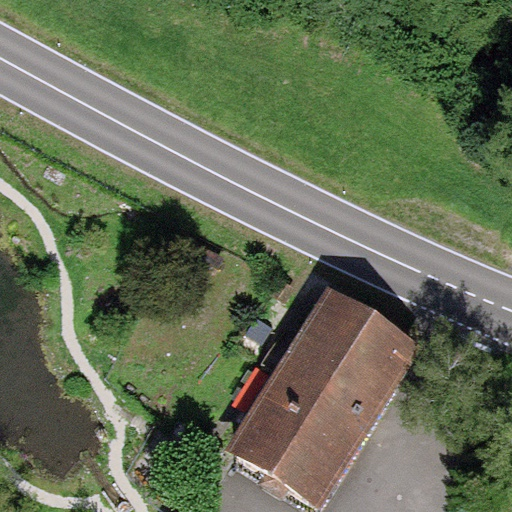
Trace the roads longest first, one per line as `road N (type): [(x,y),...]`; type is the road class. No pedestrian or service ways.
road 1 (primary): [(511,312),(0,55)]
road 2 (track): [(399,511),(384,484),(497,306)]
